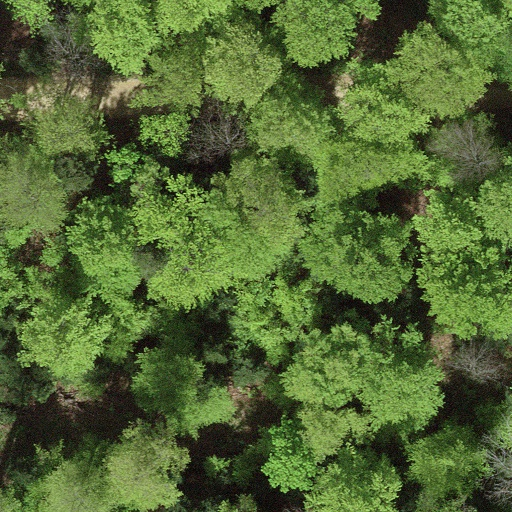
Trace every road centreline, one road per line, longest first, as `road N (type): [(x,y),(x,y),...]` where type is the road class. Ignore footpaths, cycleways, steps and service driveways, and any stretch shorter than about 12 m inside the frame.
road 1 (track): [(511,390),(0,456)]
road 2 (track): [(0,104),(262,89),(511,87)]
